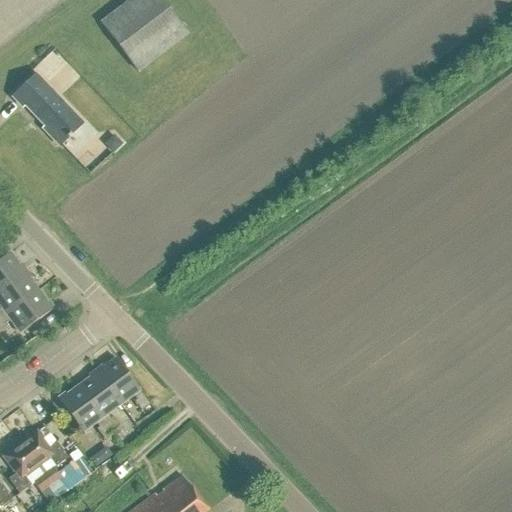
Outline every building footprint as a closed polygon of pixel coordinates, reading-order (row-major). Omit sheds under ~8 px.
[(188,35),(160,0),(130,0),(99,24),(137,74),(188,35)] [(35,76),(13,97),(60,146),(82,124),(35,76)] [(108,148),(113,154),(122,145),(114,136),(108,142),(108,148)] [(0,291),(23,274),(9,255),(0,261),(0,291)] [(0,319),(37,292),(23,274),(0,291),(0,308),(1,310),(0,310),(0,319)] [(51,312),(37,292),(0,319),(0,332),(7,328),(5,325),(10,322),(20,335),(51,312)] [(133,403),(140,412),(149,406),(116,360),(96,374),(120,406),(132,397),(136,402),(133,403)] [(130,419),(120,406),(96,374),(78,388),(111,434),(120,427),(119,427),(130,419)] [(103,440),(111,434),(78,388),(59,402),(82,434),(95,424),(98,429),(96,431),(103,440)] [(56,421),(45,429),(52,438),(63,430),(56,421)] [(121,427),(112,433),(120,443),(128,437),(121,427)] [(37,468),(49,459),(55,468),(67,459),(57,444),(49,450),(37,433),(20,446),(37,468)] [(37,468),(20,446),(4,458),(16,475),(8,481),(19,495),(31,487),(24,478),(37,469),(37,468)] [(164,460),(153,464),(157,476),(168,473),(164,460)] [(53,469),(43,477),(50,486),(60,479),(53,469)] [(50,486),(43,477),(33,484),(41,494),(50,486)] [(157,495),(133,511),(208,511),(183,478),(158,496),(157,495)] [(120,488),(125,495),(136,486),(130,479),(120,488)] [(0,508),(11,500),(1,485),(0,485),(0,508)] [(112,499),(118,506),(127,499),(121,492),(112,499)]
